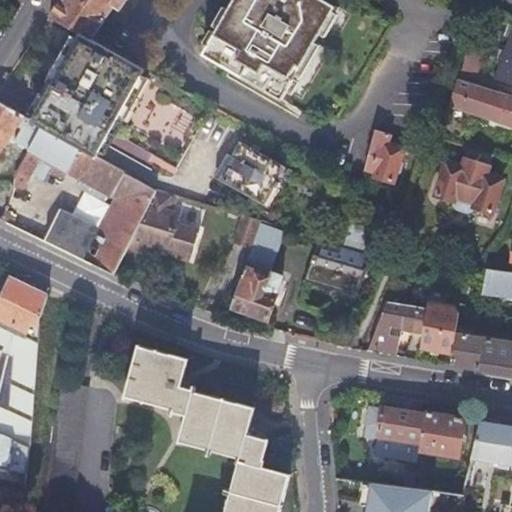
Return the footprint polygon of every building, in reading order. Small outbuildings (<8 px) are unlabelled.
[(64,0),(52,18),(84,37),(94,43),(120,6),(126,10),(132,0),(64,0)] [(219,34),(214,42),(208,39),(200,51),(207,55),(204,60),(312,120),(317,111),(340,124),(397,25),(357,4),(350,0),(343,0),(345,0),(339,11),(319,0),(229,0),(227,4),(234,8),(229,17),(222,13),(212,30),(219,34)] [(84,37),(34,121),(100,160),(109,145),(150,75),(94,43),(84,37)] [(511,39),(499,81),(511,85),(511,39)] [(477,68),(483,50),(471,46),(465,65),(477,68)] [(150,75),(109,145),(170,178),(211,110),(150,75)] [(511,104),(511,97),(460,82),(451,109),(511,129),(511,106),(511,105),(511,104)] [(0,158),(18,131),(23,134),(16,145),(30,155),(17,175),(15,195),(20,198),(34,174),(44,180),(49,171),(62,178),(66,171),(83,180),(78,187),(106,204),(111,196),(119,200),(86,260),(115,275),(130,250),(148,216),(142,213),(155,192),(100,160),(34,121),(0,101),(0,158)] [(379,141),(366,182),(379,186),(377,192),(395,198),(405,166),(390,161),(395,143),(379,141)] [(480,154),(465,149),(458,170),(443,165),(431,199),(450,205),(452,199),(465,203),(480,154)] [(229,162),(216,183),(261,210),(283,173),(242,150),(233,164),(229,162)] [(480,154),(465,203),(476,206),(474,211),(492,216),(503,183),(486,177),(492,158),(480,154)] [(161,195),(148,216),(130,250),(149,258),(152,250),(193,265),(204,236),(182,227),(185,218),(173,213),(178,201),(161,195)] [(48,243),(84,259),(97,229),(62,212),(48,243)] [(390,240),(352,230),(344,257),(382,268),(389,244),(390,240)] [(265,252),(256,248),(252,260),(261,263),(265,252)] [(426,274),(432,260),(398,256),(378,300),(386,302),(414,306),(416,297),(405,295),(414,272),(426,274)] [(250,265),(234,311),(270,322),(285,280),(261,271),(259,279),(253,277),(257,267),(250,265)] [(511,271),(488,268),(484,296),(511,300),(511,271)] [(44,319),(53,300),(9,280),(0,300),(0,428),(11,431),(32,438),(38,370),(44,319)] [(428,309),(414,306),(386,302),(377,324),(391,327),(390,334),(398,335),(399,328),(424,331),(427,314),(428,309)] [(458,336),(459,332),(437,329),(440,317),(427,314),(424,331),(421,351),(455,356),(458,336)] [(511,375),(511,343),(458,336),(455,356),(453,366),(511,375)] [(142,347),(126,399),(186,416),(177,446),(238,463),(223,511),(280,511),(290,481),(263,473),(270,447),(248,439),(255,413),(181,390),(190,360),(142,347)] [(76,511),(91,388),(60,385),(46,503),(45,511),(76,511)] [(368,438),(380,439),(422,447),(427,416),(385,409),(385,412),(372,411),(368,438)] [(406,487),(340,479),(342,511),(511,511),(511,416),(483,412),(464,495),(416,489),(406,487)] [(465,420),(428,413),(427,416),(422,447),(422,451),(460,457),(465,420)] [(377,457),(420,463),(422,451),(422,447),(380,439),(377,457)] [(409,473),(406,487),(416,489),(418,474),(409,473)]
